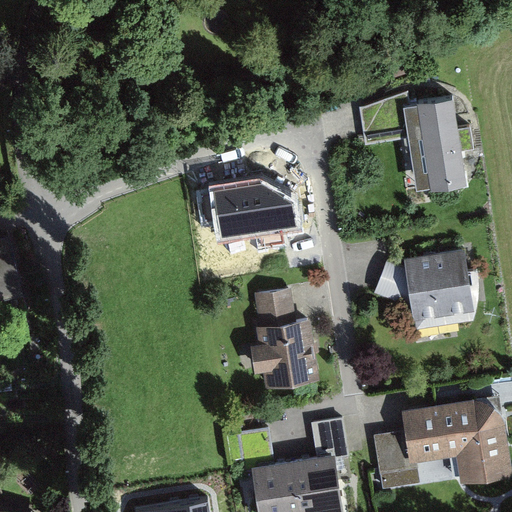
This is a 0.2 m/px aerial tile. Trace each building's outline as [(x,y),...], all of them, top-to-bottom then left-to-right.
[(472,91),(411,99),(423,188),(484,180),(472,91)] [(380,125),(378,102),(366,103),(368,126),(380,125)] [(0,289),(22,283),(8,238),(0,240),(0,289)] [(474,242),(414,251),(416,264),(421,298),(423,315),(483,307),(474,242)] [(416,264),(394,256),(383,283),(421,298),(416,264)] [(297,281),(259,287),(273,376),(326,368),(317,309),(302,312),(297,281)] [(511,442),(502,390),(405,409),(419,482),(511,464),(511,442)] [(350,450),(256,464),(262,511),(346,511),(358,510),(350,450)] [(52,511),(54,505),(0,499),(0,511),(52,511)]
